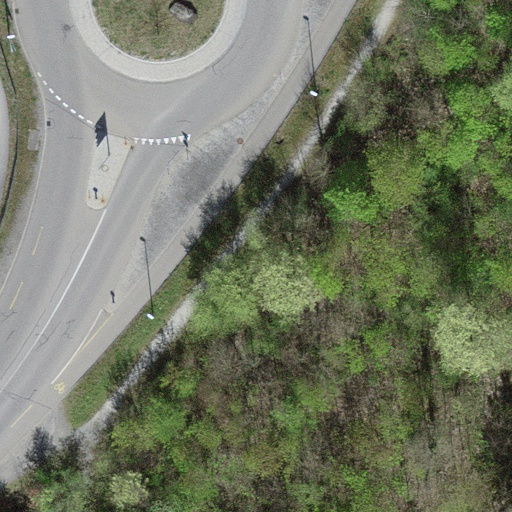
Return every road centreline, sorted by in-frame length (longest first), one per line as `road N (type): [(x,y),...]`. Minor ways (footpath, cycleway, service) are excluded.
road 1 (secondary): [(0,391),(47,318),(84,232)]
road 2 (secondary): [(84,232),(195,103)]
road 3 (secondary): [(72,73),(84,232)]
road 4 (secondary): [(195,103),(254,58),(273,0)]
road 5 (secondary): [(72,73),(129,105),(195,103)]
